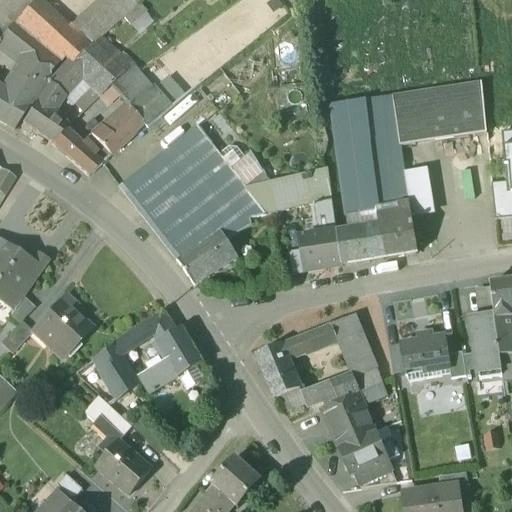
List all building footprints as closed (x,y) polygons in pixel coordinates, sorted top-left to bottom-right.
[(34,0),(0,0),(0,41),(36,1),(34,0)] [(103,0),(69,30),(88,49),(91,46),(144,7),(138,0),(103,0)] [(69,31),(36,1),(0,41),(0,48),(22,65),(45,81),(65,59),(69,63),(71,65),(88,49),(69,31)] [(123,76),(91,46),(88,49),(71,65),(69,63),(68,65),(80,77),(101,96),(109,89),(123,76)] [(45,81),(22,65),(7,89),(31,102),(43,85),(42,85),(45,81)] [(68,65),(47,88),(34,106),(22,125),(37,136),(51,145),(64,132),(48,118),(60,99),(80,77),(68,65)] [(157,87),(150,95),(129,71),(123,76),(109,89),(129,111),(129,112),(144,126),(148,131),(174,108),(157,87)] [(482,85),(466,87),(474,137),(486,136),(482,85)] [(466,87),(393,99),(400,149),(419,146),(430,144),(474,137),(466,87)] [(31,102),(7,89),(4,94),(0,99),(0,123),(13,131),(31,102)] [(393,99),(330,108),(347,219),(346,220),(348,234),(337,235),(342,267),(417,256),(411,217),(409,207),(405,178),(400,149),(393,99)] [(79,104),(70,114),(77,120),(86,111),(79,104)] [(129,112),(105,134),(119,149),(144,126),(129,112)] [(198,129),(120,190),(136,211),(151,200),(165,189),(160,180),(180,165),(194,183),(209,173),(228,201),(233,197),(270,185),(253,157),(250,154),(249,154),(250,155),(245,159),(244,158),(244,159),(237,150),(229,149),(219,156),(211,146),(224,136),(212,120),(199,131),(198,129)] [(79,147),(66,159),(88,178),(119,149),(105,134),(100,129),(79,147)] [(79,147),(64,132),(51,145),(66,159),(79,147)] [(430,144),(419,146),(420,154),(431,152),(430,144)] [(511,194),(511,148),(502,149),(504,168),(508,168),(509,184),(510,194),(511,194)] [(180,165),(160,180),(165,189),(151,200),(170,224),(186,213),(206,199),(194,183),(180,165)] [(0,202),(14,179),(0,171),(0,202)] [(328,172),(270,185),(276,215),(312,206),(332,202),(328,172)] [(228,201),(209,173),(194,183),(206,199),(186,213),(208,242),(220,233),(226,242),(251,228),(249,221),(276,215),(270,185),(233,197),(228,201)] [(425,174),(405,178),(409,207),(411,217),(431,213),(425,174)] [(509,184),(491,186),(494,221),(511,219),(511,194),(510,194),(509,184)] [(170,224),(151,200),(136,211),(163,245),(178,234),(170,224)] [(332,202),(312,206),(317,238),(337,235),(332,202)] [(208,242),(177,263),(194,288),(238,261),(226,242),(220,233),(208,242)] [(317,238),(301,241),(306,273),(342,267),(337,235),(317,238)] [(30,266),(4,249),(0,254),(0,286),(13,294),(30,268),(29,267),(30,266)] [(30,268),(13,294),(22,301),(47,266),(35,258),(30,266),(29,267),(30,268)] [(511,282),(490,286),(490,287),(494,319),(494,322),(511,320),(510,313),(511,312),(511,282)] [(490,291),(478,292),(481,320),(494,319),(490,291)] [(91,332),(60,303),(34,330),(65,359),(91,332)] [(162,314),(144,326),(150,337),(167,323),(162,314)] [(354,318),(330,328),(351,377),(358,394),(359,394),(362,393),(362,392),(381,384),(354,318)] [(481,320),(469,322),(471,338),(472,338),(475,364),(476,364),(478,376),(501,373),(499,359),(494,322),(494,319),(481,320)] [(511,329),(511,320),(494,322),(499,359),(511,357),(511,329)] [(167,323),(150,337),(156,347),(175,335),(167,323)] [(32,335),(21,324),(0,346),(11,357),(32,335)] [(144,326),(112,349),(118,359),(150,337),(144,326)] [(330,328),(281,347),(288,363),(336,342),(330,328)] [(175,335),(156,347),(168,365),(177,380),(202,365),(182,332),(175,335)] [(445,340),(400,348),(404,373),(422,370),(423,377),(449,373),(450,372),(448,358),(445,340)] [(288,363),(281,347),(255,358),(274,402),(281,399),(287,413),(305,406),(307,411),(308,410),(302,396),(288,363)] [(118,359),(112,349),(92,363),(118,403),(138,389),(136,385),(118,359)] [(462,355),(448,358),(450,372),(449,373),(451,382),(466,379),(462,355)] [(511,357),(499,359),(501,373),(502,379),(511,377),(511,357)] [(168,365),(139,383),(141,387),(148,397),(177,380),(168,365)] [(501,373),(478,376),(479,382),(502,379),(501,373)] [(351,377),(302,396),(308,410),(323,404),(331,401),(333,405),(357,395),(358,394),(351,377)] [(0,382),(0,410),(14,396),(0,382)] [(381,384),(362,392),(362,393),(368,405),(387,397),(381,384)] [(420,398),(424,414),(451,407),(447,391),(420,398)] [(325,409),(321,411),(326,423),(362,407),(357,395),(333,406),(325,409)] [(362,407),(326,423),(338,451),(375,435),(362,407)] [(132,430),(109,409),(100,419),(123,440),(132,430)] [(375,435),(338,451),(351,480),(387,463),(375,435)] [(151,472),(119,444),(96,470),(129,498),(151,472)] [(235,459),(211,486),(215,490),(195,511),(211,511),(248,471),(235,459)] [(387,463),(355,478),(361,491),(396,485),(387,463)] [(248,471),(211,511),(229,511),(234,506),(238,510),(262,483),(248,471)] [(465,476),(439,480),(441,492),(457,489),(457,491),(468,489),(465,476)] [(67,478),(57,488),(74,503),(83,493),(67,478)] [(441,492),(403,497),(405,511),(460,511),(457,491),(457,489),(441,492)] [(76,511),(67,503),(58,511),(76,511)]
